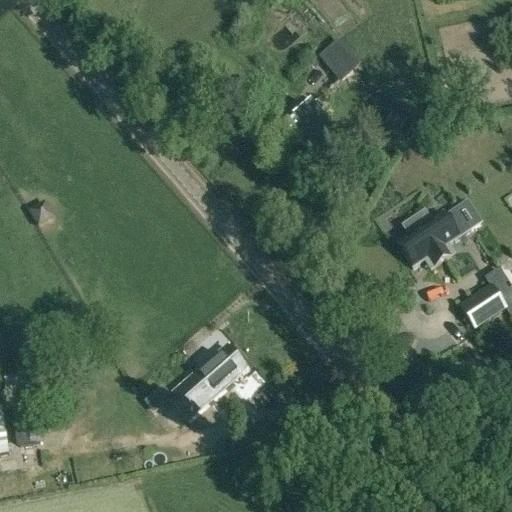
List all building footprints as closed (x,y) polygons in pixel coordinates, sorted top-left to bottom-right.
[(318,60),(339,85),(362,67),(340,41),(318,60)] [(293,136),(288,140),(310,164),(326,151),(331,157),(340,148),(335,142),(336,141),(326,129),(327,128),(310,109),(291,125),(294,127),(289,132),(293,136)] [(386,126),(400,133),(407,121),(393,113),(386,126)] [(433,270),(450,258),(444,249),(453,243),(454,244),(460,240),(449,223),(447,224),(442,216),(428,225),(422,216),(405,227),(411,237),(397,246),(413,270),(427,260),(433,270)] [(493,233),(481,242),(487,251),(500,242),(493,233)] [(490,290),(459,310),(474,333),(505,313),(490,290)] [(227,350),(168,402),(186,423),(245,371),(227,350)] [(7,404),(11,403),(16,450),(44,447),(38,400),(42,399),(39,375),(21,376),(22,384),(5,386),(7,404)] [(157,392),(143,405),(157,420),(171,406),(157,392)]
